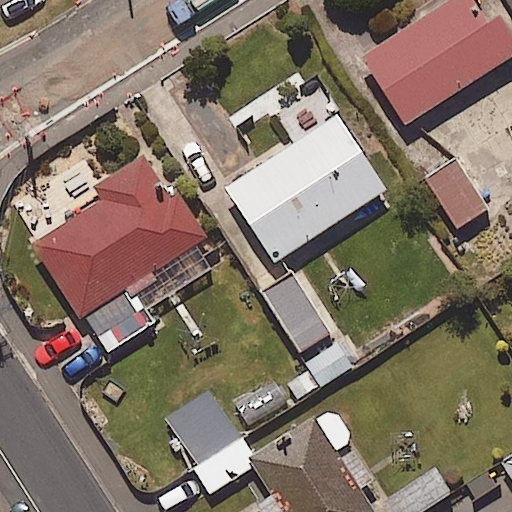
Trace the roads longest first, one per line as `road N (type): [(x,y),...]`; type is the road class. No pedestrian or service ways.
road 1 (residential): [(0,93),(148,0)]
road 2 (tertiary): [(78,511),(0,392)]
